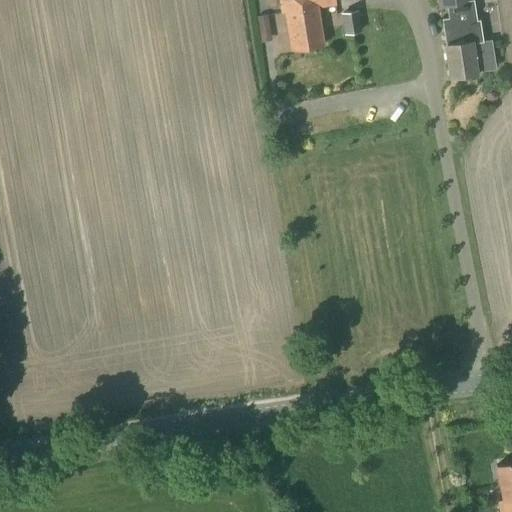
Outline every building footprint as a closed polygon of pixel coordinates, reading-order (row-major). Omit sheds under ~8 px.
[(323,45),(317,7),(334,4),(333,0),(278,0),(281,13),(285,12),(291,50),(323,45)] [(437,0),(439,8),(474,3),(473,0),(437,0)] [(344,35),(362,32),(358,10),(341,13),(344,35)] [(451,78),(477,74),(472,42),(446,46),(451,78)] [(313,139),(372,130),(369,114),(311,123),(313,139)] [(511,511),(511,462),(496,465),(503,500),(497,501),(498,511),(511,511)]
